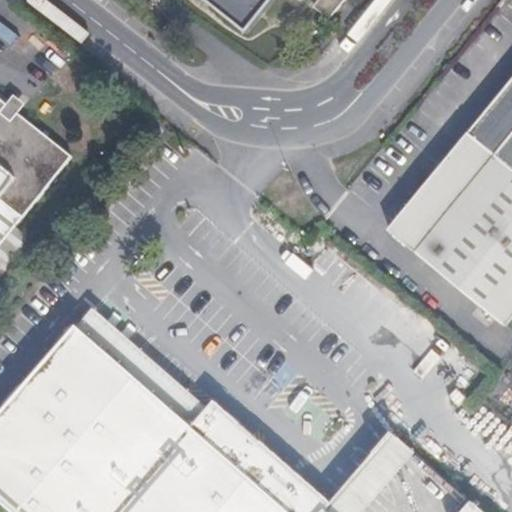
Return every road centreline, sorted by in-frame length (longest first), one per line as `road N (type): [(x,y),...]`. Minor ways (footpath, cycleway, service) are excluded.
road 1 (unclassified): [(159,72),(204,120),(261,137),(305,138),(356,113),(451,0)]
road 2 (unclassified): [(404,0),(341,78),(313,96),(220,97),(159,72)]
